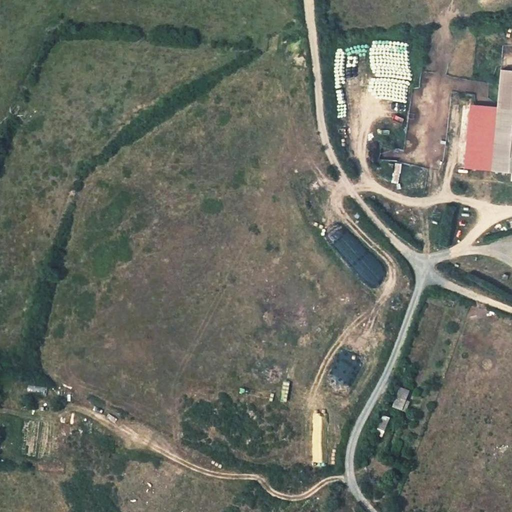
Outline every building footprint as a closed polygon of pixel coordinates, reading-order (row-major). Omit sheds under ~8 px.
[(511,73),(497,72),(495,110),(511,110),(511,73)] [(348,80),(347,89),(357,90),(358,81),(348,80)] [(469,171),(491,172),(495,110),(473,109),(469,171)] [(511,110),(495,110),(491,172),(511,173),(511,110)] [(28,394),(46,394),(46,386),(28,386),(28,394)] [(410,391),(399,387),(393,407),(402,410),(406,400),(410,391)] [(390,418),(382,415),(375,435),(383,438),(390,418)]
